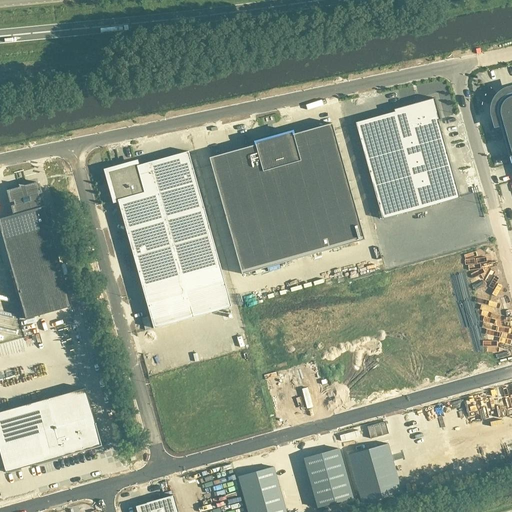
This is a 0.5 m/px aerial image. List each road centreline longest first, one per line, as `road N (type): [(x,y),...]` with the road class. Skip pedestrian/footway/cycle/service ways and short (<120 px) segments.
road 1 (unclassified): [(72,145),(453,63)]
road 2 (unclassified): [(160,471),(511,373)]
road 3 (unclassified): [(160,471),(72,145)]
road 4 (trunk): [(0,38),(334,0)]
road 5 (unclassified): [(453,63),(511,278)]
